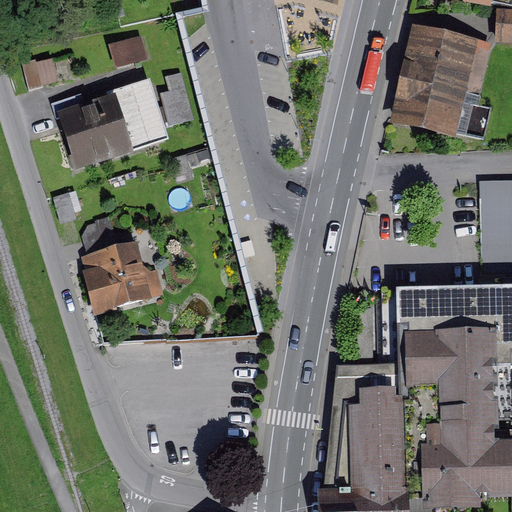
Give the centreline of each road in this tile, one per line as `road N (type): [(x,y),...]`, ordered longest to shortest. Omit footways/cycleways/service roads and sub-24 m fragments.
road 1 (residential): [(0,58),(140,475),(148,484),(286,511)]
road 2 (primary): [(286,511),(308,342),(386,0)]
road 3 (track): [(73,511),(0,331)]
